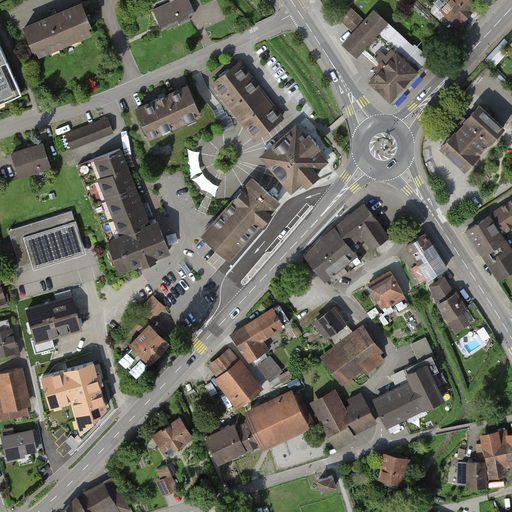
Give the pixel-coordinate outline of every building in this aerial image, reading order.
[(170,0),(171,1),(154,9),(161,25),(163,29),(179,22),(180,24),(191,19),(189,16),(196,13),(189,0),(170,0)] [(472,0),(452,0),(442,11),(460,29),(481,8),(472,0)] [(82,1),(27,26),(41,59),(97,34),(82,1)] [(336,18),(354,33),(366,20),(348,4),(336,18)] [(431,60),(375,10),(366,20),(354,33),(344,44),(360,59),(379,37),(393,49),(375,71),(380,74),(370,84),(393,104),(431,60)] [(0,45),(0,102),(21,94),(0,45)] [(498,65),(505,56),(496,50),(490,59),(498,65)] [(243,63),(214,85),(257,143),(287,122),(243,63)] [(190,86),(138,108),(152,140),(204,118),(190,86)] [(509,131),(481,106),(442,149),(469,173),(509,131)] [(109,115),(65,132),(72,151),(116,135),(109,115)] [(300,125),(263,156),(294,193),(305,184),(308,188),(314,183),(321,177),(318,174),(330,164),(322,154),(327,150),(314,133),(310,136),(300,125)] [(45,142),(13,153),(22,180),(55,168),(45,142)] [(107,237),(121,272),(174,251),(161,217),(152,221),(123,149),(97,159),(104,177),(100,179),(121,232),(107,237)] [(256,177),(204,234),(231,259),(258,230),(283,202),(256,177)] [(511,201),(468,230),(500,279),(511,271),(511,243),(504,231),(511,226),(511,201)] [(367,207),(340,228),(355,247),(366,238),(375,248),(389,236),(367,207)] [(73,210),(10,229),(21,266),(34,262),(35,268),(87,253),(73,210)] [(340,228),(309,253),(329,278),(360,253),(355,247),(340,228)] [(427,232),(408,244),(411,248),(430,278),(449,266),(427,232)] [(397,272),(371,283),(383,308),(408,296),(397,272)] [(446,276),(430,286),(458,331),(472,323),(464,310),(469,307),(459,290),(456,292),(446,276)] [(8,278),(0,280),(0,309),(14,305),(8,278)] [(155,295),(141,307),(153,320),(167,308),(155,295)] [(72,298),(28,310),(36,339),(32,340),(36,353),(55,347),(52,336),(81,328),(72,298)] [(337,303),(314,318),(327,338),(350,323),(337,303)] [(275,306),(253,319),(265,340),(287,327),(275,306)] [(253,319),(233,331),(250,361),(270,349),(265,340),(253,319)] [(152,322),(131,344),(152,364),(173,342),(152,322)] [(366,324),(324,356),(345,384),(366,368),(371,372),(386,362),(380,354),(385,350),(366,324)] [(15,330),(0,334),(0,359),(22,353),(15,330)] [(265,388),(231,347),(209,366),(219,377),(215,380),(239,409),(265,388)] [(258,366),(271,383),(285,371),(272,355),(258,366)] [(93,362),(43,376),(51,404),(73,398),(82,430),(106,407),(93,362)] [(411,381),(376,397),(389,425),(446,399),(430,362),(407,373),(411,381)] [(10,409),(3,411),(5,422),(32,416),(20,370),(2,375),(10,409)] [(247,417),(208,434),(220,463),(262,444),(264,449),(313,428),(295,388),(244,411),(247,417)] [(336,390),(312,403),(336,448),(355,438),(353,435),(376,423),(361,395),(350,400),(352,404),(345,408),(336,390)] [(183,415),(153,433),(166,455),(196,437),(183,415)] [(35,428),(9,434),(15,459),(41,452),(35,428)] [(479,460),(468,460),(468,485),(490,485),(489,475),(509,471),(508,464),(511,463),(511,432),(508,433),(507,428),(482,433),(484,443),(477,444),(479,460)] [(413,458),(384,452),(379,478),(407,484),(413,458)] [(173,462),(156,470),(160,479),(157,481),(165,497),(180,489),(173,474),(178,472),(173,462)] [(335,474),(318,478),(322,491),(338,486),(335,474)] [(79,493),(59,511),(125,511),(132,509),(115,479),(107,481),(79,493)] [(434,511),(410,503),(407,511),(434,511)]
